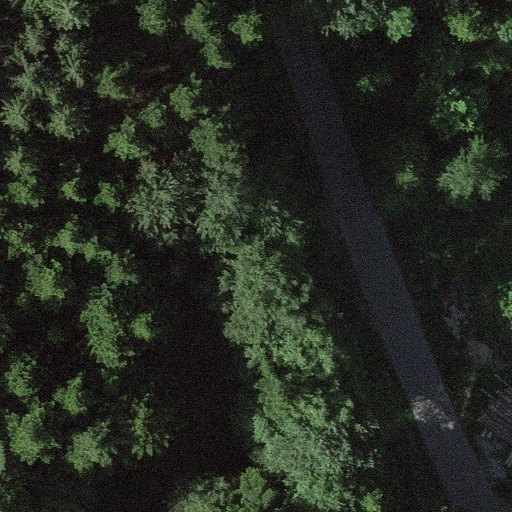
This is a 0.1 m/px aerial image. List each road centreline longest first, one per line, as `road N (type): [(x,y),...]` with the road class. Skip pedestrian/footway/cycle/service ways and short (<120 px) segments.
road 1 (unclassified): [(473,511),(366,246),(280,0)]
road 2 (track): [(0,64),(68,78),(257,164),(366,246)]
